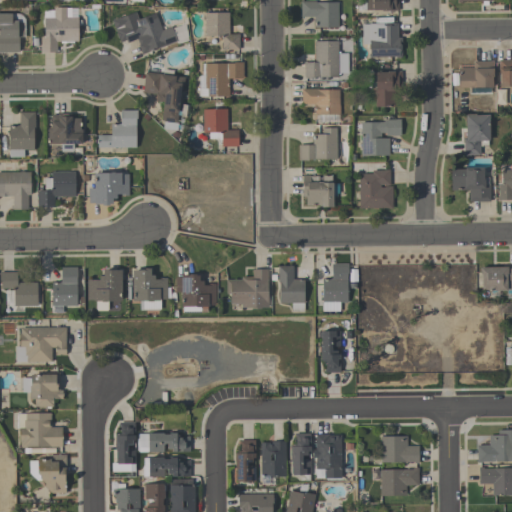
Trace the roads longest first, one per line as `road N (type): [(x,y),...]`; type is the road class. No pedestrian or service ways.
road 1 (residential): [(218,415),(511,413)]
road 2 (residential): [(511,234),(275,232)]
road 3 (residential): [(422,234),(432,125),(429,0)]
road 4 (residential): [(275,232),(269,0)]
road 5 (residential): [(0,240),(122,239),(150,228)]
road 6 (residential): [(93,511),(93,416),(109,380)]
